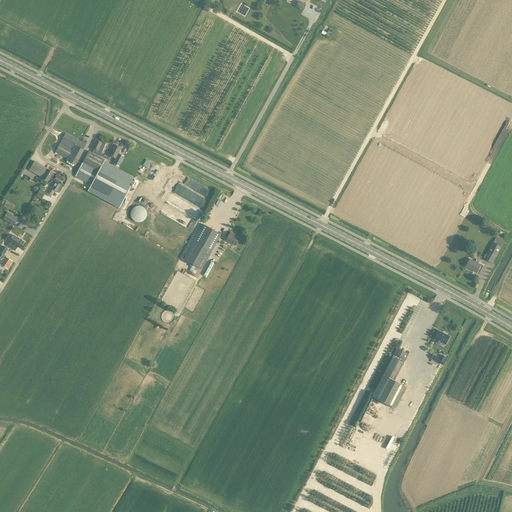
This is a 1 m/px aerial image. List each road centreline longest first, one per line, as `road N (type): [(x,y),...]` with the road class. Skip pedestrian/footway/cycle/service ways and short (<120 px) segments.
road 1 (primary): [(511,328),(70,97)]
road 2 (residential): [(0,290),(67,183),(69,174),(39,154),(63,108)]
